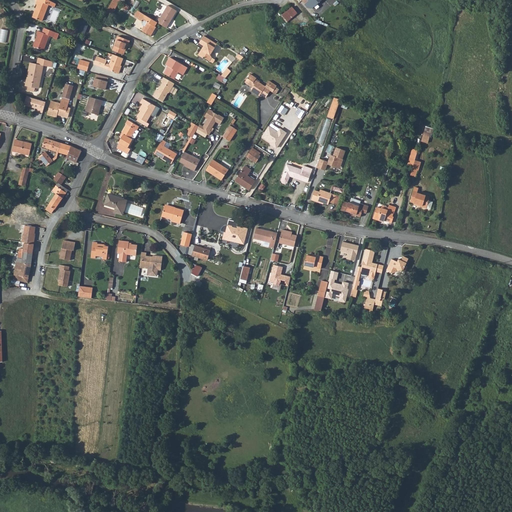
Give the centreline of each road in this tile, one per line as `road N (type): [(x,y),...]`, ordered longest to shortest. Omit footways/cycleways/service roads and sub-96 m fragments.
road 1 (tertiary): [(511,261),(305,220),(120,165),(92,149)]
road 2 (unclassified): [(67,203),(151,232),(182,261),(179,360),(160,466)]
road 3 (unclassified): [(92,149),(160,46),(226,10),(268,0)]
